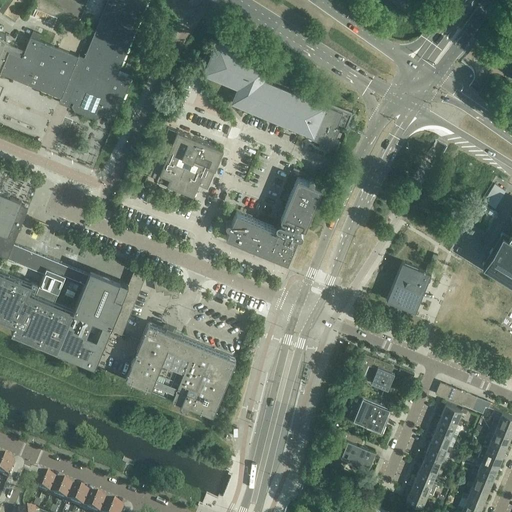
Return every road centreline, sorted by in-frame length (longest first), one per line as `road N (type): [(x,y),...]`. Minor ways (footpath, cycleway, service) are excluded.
road 1 (tertiary): [(299,305),(242,511)]
road 2 (tertiary): [(257,511),(311,310)]
road 3 (tertiary): [(377,123),(299,305)]
road 4 (unclassified): [(191,263),(246,130)]
road 5 (tertiary): [(311,310),(374,182)]
road 6 (unclassified): [(191,263),(61,210)]
road 7 (residential): [(436,365),(311,310)]
road 8 (secondary): [(289,32),(304,52),(364,92),(377,123)]
road 9 (residential): [(389,481),(436,365)]
road 10 (secondary): [(289,32),(394,96)]
